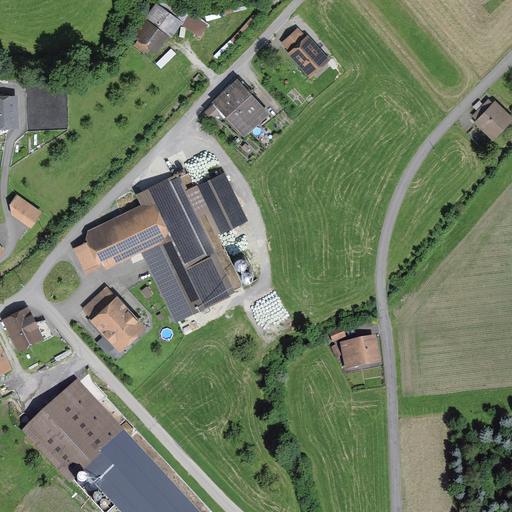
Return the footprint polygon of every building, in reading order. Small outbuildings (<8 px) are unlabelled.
[(160,40),(165,33),(166,33),(175,21),(158,8),(149,20),(151,22),(142,34),(138,30),(134,36),(155,52),(163,42),(160,40)] [(197,25),(187,19),(181,27),(191,34),(197,25)] [(284,43),(310,72),(324,59),(298,30),(284,43)] [(2,94),(16,91),(14,82),(0,84),(2,94)] [(218,113),(223,118),(229,114),(249,95),(239,83),(233,89),(232,88),(205,112),(211,118),(218,113)] [(243,130),(264,111),(249,95),(229,114),(243,130)] [(0,99),(0,124),(15,124),(14,98),(0,99)] [(485,125),(494,133),(508,119),(489,101),(475,115),(479,120),(477,122),(483,128),(485,125)] [(243,220),(222,175),(203,183),(225,228),(243,220)] [(145,242),(156,237),(193,311),(228,294),(180,195),(181,194),(174,179),(147,192),(153,205),(91,236),(93,240),(79,247),(77,249),(87,270),(138,245),(140,250),(148,247),(145,242)] [(17,196),(11,205),(12,210),(31,224),(40,212),(17,196)] [(92,316),(95,319),(117,299),(106,288),(85,308),(92,316)] [(141,325),(117,299),(95,319),(119,345),(141,325)] [(41,335),(43,339),(50,335),(44,323),(37,327),(36,325),(33,326),(23,309),(6,318),(21,346),(41,335)] [(330,334),(334,342),(345,337),(342,329),(330,334)] [(342,346),(347,366),(378,360),(376,349),(368,351),(366,341),(342,346)] [(0,368),(9,364),(0,345),(0,368)] [(78,383),(28,430),(72,477),(84,466),(127,511),(190,511),(93,408),(98,404),(78,383)]
